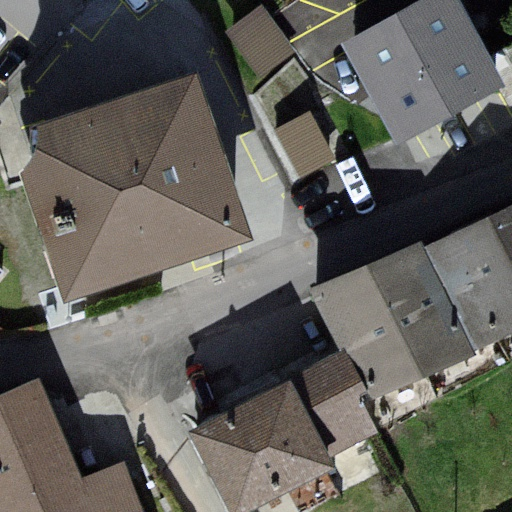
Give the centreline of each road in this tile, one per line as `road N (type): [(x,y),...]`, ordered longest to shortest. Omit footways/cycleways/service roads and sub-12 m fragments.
road 1 (residential): [(112,334),(511,167)]
road 2 (residential): [(112,334),(206,511)]
